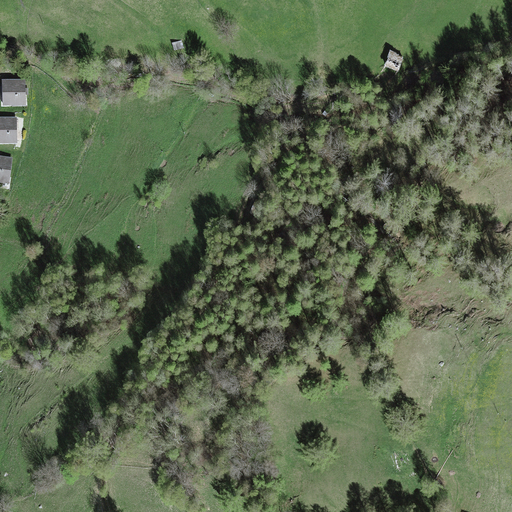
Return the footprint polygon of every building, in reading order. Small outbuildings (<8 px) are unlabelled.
[(422,48),(409,43),(404,58),(417,63),(422,48)] [(403,60),(390,55),(384,69),(398,74),(403,60)] [(24,83),(4,83),(4,105),(24,105),(24,83)] [(18,120),(0,120),(0,142),(18,142),(18,120)] [(10,160),(0,159),(0,182),(9,183),(10,160)]
